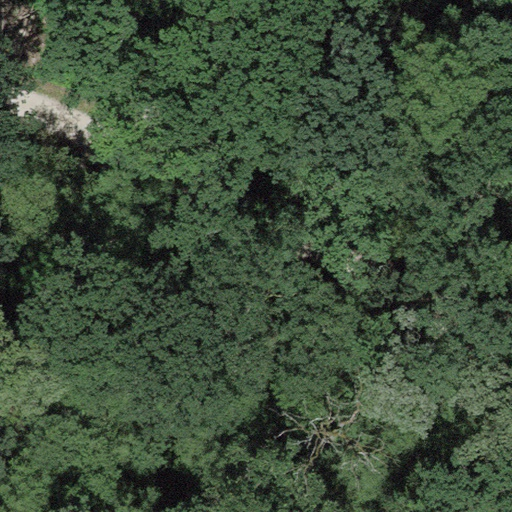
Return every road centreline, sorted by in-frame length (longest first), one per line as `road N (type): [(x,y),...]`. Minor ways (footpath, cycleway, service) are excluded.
road 1 (track): [(0,113),(511,369)]
road 2 (track): [(0,421),(216,0)]
